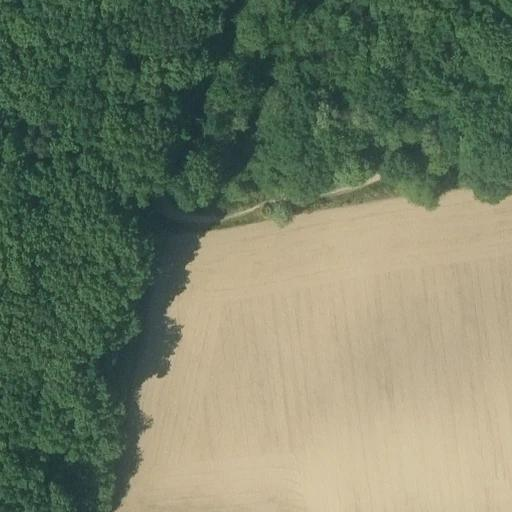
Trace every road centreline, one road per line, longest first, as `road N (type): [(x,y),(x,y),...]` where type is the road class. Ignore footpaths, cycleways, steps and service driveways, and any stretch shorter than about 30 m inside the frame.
road 1 (track): [(144,203),(178,220),(245,215),(362,184),(435,151),(511,154)]
road 2 (track): [(144,203),(226,0)]
